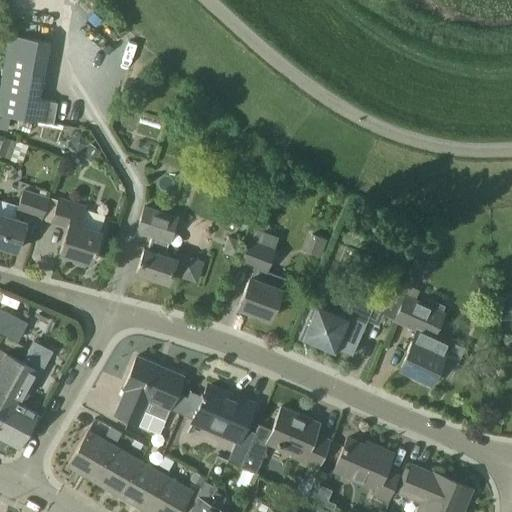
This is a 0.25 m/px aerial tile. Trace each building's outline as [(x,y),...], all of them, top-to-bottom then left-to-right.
[(56,103),(39,99),(50,41),(9,34),(0,81),(0,113),(53,124),(56,103)] [(19,122),(16,130),(28,134),(30,126),(19,122)] [(4,137),(0,147),(0,156),(21,165),(28,146),(4,137)] [(139,142),(136,151),(148,155),(151,145),(139,142)] [(90,144),(84,155),(94,162),(101,151),(90,144)] [(49,199),(23,189),(15,212),(41,221),(49,199)] [(86,207),(59,198),(50,223),(66,228),(58,254),(72,258),(72,263),(83,267),(88,263),(92,253),(94,253),(95,249),(93,249),(104,216),(85,210),(86,207)] [(178,215),(144,205),(134,232),(150,237),(146,250),(143,249),(136,273),(167,283),(171,271),(175,273),(174,275),(197,282),(204,261),(182,254),(180,262),(163,256),(167,242),(169,243),(178,215)] [(0,246),(15,251),(24,222),(0,214),(0,246)] [(278,236),(253,228),(249,238),(247,238),(245,242),(240,259),(239,262),(254,268),(250,278),(248,277),(237,307),(268,319),(283,278),(266,272),(274,249),(273,248),(278,236)] [(229,237),(223,254),(240,259),(245,242),(229,237)] [(416,239),(411,250),(422,255),(427,244),(416,239)] [(389,289),(379,312),(393,319),(404,296),(402,295),(389,289)] [(393,319),(392,321),(415,331),(399,367),(415,374),(414,375),(415,376),(413,380),(427,386),(429,382),(430,382),(435,371),(447,376),(454,361),(442,356),(451,338),(436,330),(445,312),(441,310),(443,305),(430,299),(428,304),(403,293),(402,295),(404,296),(394,319),(393,319)] [(371,308),(349,298),(342,316),(315,304),(299,338),(332,352),(335,348),(350,356),(371,308)] [(511,306),(499,307),(499,320),(511,319),(511,306)] [(0,309),(0,331),(15,336),(21,317),(0,309)] [(22,361),(21,361),(5,352),(0,360),(0,415),(10,398),(3,395),(22,361)] [(125,391),(115,415),(138,425),(139,426),(146,411),(165,419),(169,409),(181,413),(187,398),(176,393),(183,376),(137,357),(123,390),(125,391)] [(10,398),(0,415),(0,436),(18,447),(37,413),(20,403),(38,370),(22,361),(3,395),(10,398)] [(490,361),(477,366),(483,379),(496,374),(490,361)] [(222,435),(236,441),(238,442),(244,428),(253,405),(237,398),(235,404),(223,399),(224,395),(207,387),(203,396),(190,391),(187,398),(181,413),(223,431),(222,435)] [(281,408),(269,437),(268,440),(269,441),(293,451),(291,457),(319,468),(330,441),(314,434),(319,423),(281,408)] [(109,425),(104,434),(117,441),(121,432),(109,425)] [(94,480),(113,446),(87,431),(68,464),(81,472),(79,474),(92,482),(94,480)] [(241,466),(241,468),(256,474),(263,457),(266,455),(265,452),(267,448),(265,447),(268,440),(269,437),(256,431),(255,433),(249,447),(241,466)] [(374,450),(346,439),(333,470),(378,488),(375,495),(387,500),(397,476),(385,471),(392,454),(375,448),(374,450)] [(236,441),(228,460),(241,466),(249,447),(238,442),(236,441)] [(119,497),(120,495),(140,461),(113,446),(94,480),(106,487),(105,489),(119,497)] [(164,457),(158,467),(168,472),(173,463),(164,457)] [(144,511),(146,510),(165,476),(140,461),(120,495),(132,502),(131,504),(144,511)] [(432,475),(411,466),(399,494),(416,500),(418,495),(429,500),(424,511),(460,511),(470,489),(433,474),(432,475)] [(194,470),(190,477),(199,482),(203,475),(194,470)] [(179,511),(192,491),(165,476),(146,510),(149,511),(179,511)] [(313,477),(305,497),(332,509),(334,504),(325,500),(330,490),(316,484),(317,482),(318,479),(313,477)] [(204,480),(186,511),(225,511),(207,503),(216,487),(214,485),(204,480)] [(260,503),(257,509),(263,511),(264,511),(267,506),(260,503)]
